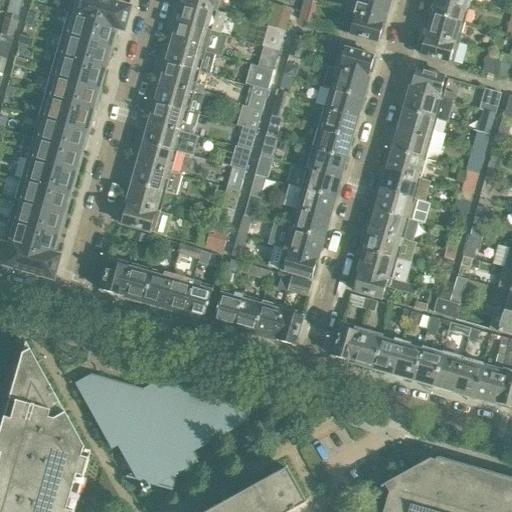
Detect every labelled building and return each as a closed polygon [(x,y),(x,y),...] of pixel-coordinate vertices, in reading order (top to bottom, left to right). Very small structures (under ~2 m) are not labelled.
[(10,0),(6,14),(18,18),(23,0),(10,0)] [(71,0),(67,14),(123,30),(124,27),(129,8),(100,0),(71,0)] [(183,0),(183,3),(216,12),(219,0),(183,0)] [(316,3),(304,0),(303,0),(297,21),(310,24),(316,3)] [(381,0),(354,0),(351,13),(383,22),(386,14),(388,13),(390,5),(389,3),(391,2),(381,0)] [(430,13),(430,14),(464,23),(469,3),(457,0),(435,0),(435,1),(433,2),(430,10),(431,12),(430,13)] [(178,22),(177,23),(220,35),(226,15),(216,12),(183,3),(181,10),(179,11),(177,20),(178,22)] [(25,24),(33,27),(36,15),(28,12),(25,24)] [(267,26),(284,31),(287,21),(284,21),(285,18),(266,13),(262,24),(267,26)] [(383,22),(351,13),(349,20),(345,33),(378,43),(378,40),(380,39),(383,31),(381,29),(383,22)] [(18,18),(6,14),(1,34),(12,38),(16,26),(18,18)] [(67,14),(62,34),(112,49),(116,36),(114,35),(116,28),(123,31),(123,30),(67,14)] [(428,27),(426,34),(458,43),(464,23),(430,14),(431,15),(429,16),(426,25),(428,27)] [(174,36),(172,43),(213,55),(214,55),(220,57),(226,37),(220,35),(177,23),(177,25),(175,26),(172,34),(174,36)] [(267,26),(262,47),(263,47),(279,52),(285,31),(284,31),(267,26)] [(0,42),(1,43),(0,47),(0,56),(7,58),(12,38),(0,34),(0,42)] [(62,34),(56,55),(104,69),(106,61),(109,62),(112,49),(62,34)] [(458,43),(426,34),(424,41),(421,42),(419,50),(420,53),(420,54),(453,64),(458,43)] [(290,47),(288,55),(299,58),(305,38),(294,35),(290,47)] [(30,48),(32,40),(21,37),(19,44),(30,48)] [(167,62),(166,63),(208,75),(214,55),(213,55),(172,43),(170,50),(168,52),(165,60),(167,62)] [(263,47),(257,68),(273,72),(279,52),(263,47)] [(340,49),(335,69),(367,79),(369,72),(372,70),(374,62),(373,60),(373,58),(340,49)] [(510,58),(500,55),(488,52),(483,72),(504,78),(510,58)] [(56,55),(50,76),(101,90),(105,78),(102,77),(104,69),(56,55)] [(24,69),(27,61),(15,57),(13,65),(24,69)] [(161,83),(193,92),(202,95),(208,75),(166,63),(166,65),(164,66),(161,74),(163,76),(161,83)] [(283,76),(292,79),(296,80),(300,67),(286,64),(283,76)] [(251,66),(245,85),(253,87),(267,91),(273,72),(257,68),(251,66)] [(367,79),(335,69),(328,67),(322,87),(329,89),(363,99),(362,97),(364,96),(367,88),(365,86),(367,79)] [(412,84),(410,90),(442,100),(452,103),(458,82),(448,79),(415,70),(415,71),(415,72),(413,73),(410,81),(412,84)] [(50,76),(44,97),(92,110),(95,102),(97,103),(101,90),(50,76)] [(292,79),(283,76),(279,88),(289,91),(292,79)] [(155,102),(154,104),(187,113),(198,116),(204,96),(202,95),(193,92),(161,83),(159,90),(156,92),(154,100),(155,102)] [(12,99),(15,88),(7,86),(4,97),(12,99)] [(253,87),(247,108),(261,112),(267,91),(253,87)] [(329,89),(323,109),(356,118),(358,111),(360,110),(363,102),(361,100),(363,99),(329,89)] [(404,109),(402,110),(436,120),(446,123),(452,103),(442,100),(410,90),(408,97),(405,99),(403,107),(404,109)] [(479,110),(482,111),(495,114),(500,94),(485,90),(479,110)] [(271,116),(272,116),(283,119),(284,119),(289,99),(277,95),(271,116)] [(44,97),(39,117),(89,132),(93,119),(90,118),(92,110),(44,97)] [(187,113),(154,104),(154,105),(152,106),(150,114),(151,116),(149,124),(182,133),(193,136),(198,116),(187,113)] [(238,124),(243,126),(256,129),(261,112),(243,106),(238,124)] [(323,109),(318,129),(351,139),(351,137),(353,136),(355,128),(354,126),(356,118),(323,109)] [(400,124),(398,131),(431,140),(436,120),(402,110),(403,112),(401,113),(399,121),(400,124)] [(477,131),(489,135),(495,114),(482,111),(477,131)] [(268,127),(266,136),(277,139),(283,119),(272,116),(268,127)] [(502,116),(501,123),(510,126),(511,119),(503,117),(502,116)] [(39,117),(33,138),(81,152),(83,144),(86,145),(89,132),(39,117)] [(144,142),(143,143),(176,153),(182,133),(149,124),(147,131),(145,132),(143,140),(144,142)] [(243,126),(237,148),(250,152),(256,129),(243,126)] [(318,129),(312,149),(345,158),(347,152),(349,150),(351,142),(350,140),(351,139),(318,129)] [(391,150),(425,160),(428,148),(439,151),(441,143),(431,140),(398,131),(396,137),(394,139),(392,147),(393,149),(391,150)] [(471,151),(472,151),(483,154),(489,135),(477,131),(471,151)] [(260,156),(270,159),(271,159),(277,139),(266,136),(260,156)] [(33,138),(27,159),(78,173),(81,160),(79,160),(81,152),(33,138)] [(140,156),(138,164),(171,173),(176,153),(143,143),(143,145),(141,146),(139,155),(140,156)] [(232,168),(244,171),(250,152),(237,148),(232,168)] [(312,149),(306,169),(339,179),(341,172),(343,170),(346,162),(344,160),(345,158),(312,149)] [(389,163),(387,170),(419,179),(425,160),(391,150),(392,152),(390,153),(388,161),(389,163)] [(491,158),(500,160),(502,153),(493,150),(491,158)] [(483,154),(472,151),(467,167),(478,170),(483,154)] [(260,156),(255,176),(265,178),(270,159),(260,156)] [(491,158),(485,177),(494,180),(500,160),(491,158)] [(27,159),(21,180),(69,193),(71,185),(74,186),(78,173),(27,159)] [(171,173),(138,164),(136,171),(134,172),(131,180),(133,182),(132,184),(165,193),(174,196),(180,176),(171,173)] [(232,168),(227,189),(239,192),(241,183),(244,171),(232,168)] [(306,169),(301,189),(335,199),(334,197),(336,196),(338,188),(337,186),(339,179),(306,169)] [(382,189),(381,190),(414,199),(417,187),(419,179),(387,170),(385,177),(383,178),(380,187),(382,189)] [(464,185),(462,191),(471,195),(473,188),(475,188),(479,174),(468,171),(464,185)] [(255,176),(249,196),(259,199),(265,178),(255,176)] [(494,180),(485,177),(479,197),(489,200),(494,180)] [(21,180),(15,201),(66,215),(70,202),(67,201),(69,193),(21,180)] [(129,197),(127,204),(159,213),(165,193),(132,184),(132,185),(130,186),(127,194),(129,197)] [(283,206),(295,209),(328,219),(330,212),(332,211),(334,202),(333,200),(335,199),(301,189),(289,186),(283,206)] [(227,189),(221,208),(233,212),(239,192),(227,189)] [(414,199),(381,190),(379,198),(377,199),(375,207),(376,209),(374,210),(408,219),(411,207),(414,199)] [(462,199),(458,212),(466,214),(471,195),(462,191),(460,199),(462,199)] [(243,216),(251,218),(256,220),(261,199),(259,199),(249,196),(243,216)] [(15,201),(10,222),(58,235),(60,227),(63,228),(66,215),(15,201)] [(159,213),(127,204),(125,211),(122,212),(120,220),(121,223),(121,224),(154,234),(166,237),(171,216),(159,213)] [(474,217),(485,220),(488,209),(477,206),(474,217)] [(221,208),(220,208),(215,226),(228,230),(233,212),(221,208)] [(295,209),(290,229),(324,240),(322,238),(325,237),(327,228),(326,226),(328,219),(295,209)] [(418,222),(408,219),(374,210),(375,212),(373,213),(371,221),(372,224),(370,231),(402,240),(412,242),(418,222)] [(466,214),(458,212),(456,212),(454,218),(463,221),(466,214)] [(239,232),(237,236),(245,238),(251,218),(243,216),(239,232)] [(10,222),(4,242),(11,244),(22,247),(60,258),(60,257),(55,255),(58,244),(55,243),(58,235),(10,222)] [(211,227),(205,248),(222,253),(228,231),(211,227)] [(272,247),(284,250),(284,249),(316,259),(318,252),(321,251),(323,243),(322,240),(324,240),(290,229),(286,243),(274,239),(272,247)] [(470,238),(481,241),(483,232),(472,229),(470,238)] [(365,249),(363,250),(397,260),(402,240),(370,231),(368,238),(366,239),(363,247),(365,249)] [(130,240),(138,242),(140,234),(132,232),(130,240)] [(140,234),(138,242),(146,244),(149,236),(140,234)] [(245,238),(237,236),(231,256),(239,259),(245,238)] [(468,237),(462,257),(472,260),(473,259),(472,259),(475,249),(478,250),(481,241),(470,238),(468,237)] [(448,239),(445,252),(454,254),(458,242),(448,239)] [(166,251),(168,242),(161,240),(159,249),(166,251)] [(11,244),(4,242),(0,241),(0,264),(5,266),(16,269),(54,279),(60,258),(22,247),(11,244)] [(201,251),(180,245),(178,253),(177,254),(198,260),(201,251)] [(267,268),(278,271),(310,280),(311,280),(311,279),(311,278),(313,277),(316,268),(314,266),(316,259),(284,249),(284,250),(273,247),(267,268)] [(360,264),(358,271),(399,283),(402,274),(394,271),(397,260),(363,250),(364,252),(362,253),(359,262),(360,264)] [(211,254),(201,251),(197,263),(207,266),(211,254)] [(443,259),(440,272),(448,275),(454,254),(445,252),(443,259)] [(462,257),(457,277),(467,279),(472,260),(462,257)] [(115,295),(122,297),(132,264),(110,258),(100,291),(103,292),(104,294),(113,296),(115,295)] [(228,269),(248,275),(251,266),(230,260),(228,269)] [(142,303),(143,304),(152,270),(132,264),(122,297),(130,299),(131,301),(139,304),(142,303)] [(251,266),(248,275),(268,281),(271,272),(251,266)] [(498,288),(508,291),(511,292),(511,270),(504,269),(498,288)] [(156,307),(163,309),(172,275),(152,270),(143,304),(144,303),(146,306),(154,308),(156,307)] [(399,283),(358,271),(356,278),(354,279),(352,287),(353,289),(353,291),(386,300),(389,289),(414,296),(416,288),(399,283)] [(448,275),(440,272),(437,271),(432,284),(436,289),(444,291),(448,275)] [(181,314),(183,314),(192,281),(172,275),(163,309),(170,311),(171,313),(179,315),(181,314)] [(278,288),(286,291),(290,278),(281,275),(278,288)] [(457,277),(451,297),(462,300),(464,291),(468,279),(467,279),(457,277)] [(290,278),(286,291),(286,292),(307,298),(311,284),(290,278)] [(192,281),(183,314),(190,316),(191,319),(199,321),(202,320),(204,320),(213,287),(192,281)] [(226,327),(233,329),(243,296),(222,290),(213,323),(214,323),(216,326),(224,328),(226,327)] [(511,292),(508,291),(502,311),(511,314),(511,292)] [(251,334),(253,336),(263,301),(243,296),(233,329),(240,331),(241,333),(249,335),(251,334)] [(462,300),(451,297),(449,303),(454,305),(450,318),(456,319),(462,300)] [(361,309),(367,311),(370,300),(363,299),(361,309)] [(370,300),(367,311),(374,313),(377,302),(370,300)] [(433,313),(450,318),(454,305),(449,303),(437,300),(433,313)] [(266,338),(273,340),(282,307),(263,301),(253,336),(254,335),(256,337),(264,339),(266,338)] [(428,306),(426,306),(416,303),(414,309),(426,312),(428,306)] [(511,314),(502,311),(483,306),(481,314),(491,317),(488,330),(497,332),(511,336),(511,314)] [(282,307),(273,340),(280,342),(281,344),(289,347),(292,345),(294,346),(303,313),(282,307)] [(403,309),(403,310),(400,320),(407,322),(410,312),(403,309)] [(420,315),(410,312),(407,322),(407,325),(416,327),(420,315)] [(430,318),(425,334),(434,337),(439,320),(430,318)] [(448,332),(468,337),(470,329),(451,323),(448,332)] [(346,361),(353,363),(362,329),(342,324),(332,357),(334,358),(336,360),(343,362),(346,361)] [(371,368),(372,370),(382,335),(362,329),(353,363),(360,365),(361,367),(369,369),(371,368)] [(470,329),(468,337),(467,339),(473,341),(476,330),(470,329)] [(386,372),(393,374),(402,341),(382,335),(372,370),(374,369),(376,371),(383,373),(386,372)] [(508,348),(492,403),(500,405),(500,407),(511,410),(511,408),(511,340),(510,339),(508,348)] [(411,380),(413,380),(422,347),(402,341),(393,374),(400,376),(401,379),(409,381),(411,380)] [(486,401),(492,403),(508,348),(500,345),(493,367),(482,364),(473,398),(474,397),(476,400),(484,402),(486,401)] [(431,385),(433,387),(442,352),(422,347),(413,380),(420,382),(421,384),(429,387),(431,385)] [(0,511),(69,511),(66,511),(76,476),(82,478),(82,479),(83,479),(88,459),(87,459),(87,460),(81,458),(83,450),(85,449),(30,351),(22,355),(14,384),(15,385),(15,384),(21,386),(11,421),(5,419),(5,418),(4,418),(0,432),(0,454),(1,455),(0,459),(0,511)] [(446,389),(453,391),(462,358),(442,352),(433,387),(434,386),(435,389),(444,391),(446,389)] [(472,397),(473,398),(482,364),(462,358),(453,391),(460,393),(461,396),(469,398),(472,397)] [(76,384),(87,405),(112,448),(113,448),(112,446),(117,444),(134,474),(128,477),(126,477),(126,478),(141,483),(141,485),(140,486),(143,491),(142,492),(142,493),(144,492),(145,494),(146,493),(145,491),(150,489),(150,488),(151,485),(172,492),(172,490),(176,474),(196,463),(196,461),(194,462),(189,453),(247,421),(246,419),(245,420),(237,404),(237,402),(161,381),(151,385),(153,390),(145,394),(144,391),(91,376),(90,377),(91,378),(78,385),(77,383),(76,384)] [(291,511),(306,504),(286,469),(209,511),(511,511),(511,480),(436,459),(435,461),(430,460),(430,459),(380,487),(381,489),(385,487),(389,493),(383,511),(291,511)]
